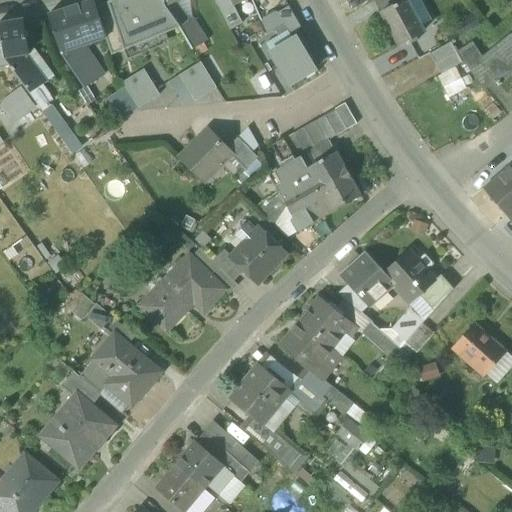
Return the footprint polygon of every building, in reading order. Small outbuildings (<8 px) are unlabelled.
[(48,16),(61,54),(75,49),(85,45),(105,39),(106,38),(95,2),(94,0),(48,16)] [(107,3),(113,0),(100,0),(95,2),(106,38),(105,39),(111,56),(123,51),(107,3)] [(113,0),(107,3),(123,51),(166,34),(180,28),(179,27),(165,7),(161,0),(113,0)] [(181,0),(174,3),(188,20),(189,18),(188,0),(181,0)] [(214,0),(230,30),(242,24),(233,5),(230,0),(214,0)] [(378,0),(374,3),(380,14),(405,0),(406,0),(378,0)] [(405,0),(380,14),(397,46),(424,32),(406,0),(405,0)] [(188,20),(174,3),(165,7),(179,27),(188,20)] [(284,24),(290,34),(300,28),(286,4),(276,10),(284,24)] [(276,10),(260,19),(265,28),(266,34),(273,30),(284,24),(276,10)] [(180,28),(192,50),(203,44),(207,41),(192,17),(189,18),(188,20),(179,27),(180,28)] [(0,42),(0,44),(3,59),(22,55),(28,54),(22,20),(0,23),(0,42)] [(265,45),(270,53),(292,40),(288,32),(265,45)] [(166,34),(123,51),(127,60),(169,43),(166,34)] [(495,79),(498,84),(511,72),(511,40),(510,38),(482,61),(481,62),(495,79)] [(314,71),(298,43),(296,45),(292,40),(270,53),(290,85),(314,71)] [(430,55),(441,75),(462,64),(451,43),(430,55)] [(3,59),(0,44),(0,68),(8,67),(3,59)] [(207,50),(203,44),(192,50),(196,56),(207,50)] [(104,76),(85,45),(75,49),(96,81),(104,76)] [(472,75),(483,88),(495,79),(481,62),(482,61),(472,46),(459,55),(462,60),(472,75)] [(96,81),(75,49),(61,54),(84,88),(96,81)] [(25,61),(22,55),(3,59),(8,67),(30,94),(43,85),(25,61)] [(195,101),(216,88),(200,63),(179,76),(193,98),(195,101)] [(123,85),(135,104),(138,109),(159,95),(143,70),(122,83),(123,85)] [(193,98),(179,76),(169,82),(183,105),(193,98)] [(29,94),(36,105),(50,95),(43,85),(30,94),(29,94)] [(104,97),(116,115),(135,104),(123,85),(104,97)] [(334,110),(346,131),(356,125),(344,104),(334,110)] [(334,110),(324,116),(336,136),(346,131),(334,110)] [(328,141),(336,136),(324,116),(314,122),(326,143),(328,141)] [(315,149),(326,143),(314,122),(303,128),(315,149)] [(305,155),(315,149),(303,128),(293,134),(305,155)] [(180,159),(203,183),(231,155),(232,154),(227,149),(208,130),(180,159)] [(301,157),(305,155),(293,134),(283,140),(295,161),(301,157)] [(231,155),(246,170),(258,159),(237,138),(227,149),(232,154),(231,155)] [(284,167),(295,161),(283,140),(272,146),(284,167)] [(335,153),(328,141),(326,143),(315,149),(305,155),(301,157),(307,168),(335,153)] [(335,153),(307,168),(305,169),(309,178),(279,195),(287,208),(348,174),(336,152),(335,153)] [(275,186),(279,195),(309,178),(305,169),(307,168),(301,157),(295,161),(284,167),(274,173),(280,183),(275,186)] [(511,165),(484,190),(505,215),(511,209),(511,165)] [(269,176),(275,186),(280,183),(274,173),(269,176)] [(360,195),(348,174),(287,208),(293,219),(290,221),(296,233),(330,213),(330,212),(360,195)] [(244,271),(257,284),(285,255),(259,229),(242,247),(231,257),(231,258),(244,271)] [(235,240),(224,251),(231,257),(242,247),(235,240)] [(213,262),(220,268),(211,277),(225,290),(224,291),(229,295),(238,286),(234,282),(244,271),(231,258),(231,257),(224,251),(213,262)] [(349,284),(369,307),(392,286),(409,305),(415,300),(436,281),(409,251),(383,274),(366,256),(342,277),(349,284)] [(139,306),(166,332),(187,310),(185,308),(191,301),(194,303),(204,313),(224,291),(225,290),(211,277),(189,255),(139,306)] [(415,300),(426,312),(447,294),(436,281),(415,300)] [(339,294),(361,314),(369,307),(349,284),(339,294)] [(318,298),(298,324),(331,350),(340,338),(336,335),(347,321),(318,298)] [(185,308),(187,310),(194,303),(191,301),(185,308)] [(114,336),(126,345),(134,336),(96,305),(88,315),(114,337),(114,336)] [(434,334),(423,324),(409,312),(392,332),(405,344),(406,345),(416,354),(434,334)] [(336,335),(340,338),(351,324),(347,321),(336,335)] [(312,373),(331,350),(298,324),(279,347),(312,373)] [(362,335),(383,353),(393,343),(387,337),(371,324),(362,335)] [(452,350),(482,377),(484,374),(505,352),(475,325),(452,350)] [(114,337),(94,360),(109,373),(110,372),(115,376),(107,386),(130,405),(131,406),(159,373),(126,345),(114,336),(114,337)] [(484,374),(495,384),(511,365),(511,358),(505,352),(484,374)] [(107,385),(107,386),(115,376),(110,372),(109,373),(94,360),(79,377),(99,394),(107,385)] [(252,417),(262,425),(263,424),(279,404),(289,392),(258,366),(231,399),(252,417)] [(76,394),(91,406),(99,395),(99,394),(79,377),(74,373),(63,385),(75,396),(76,394)] [(122,414),(130,405),(107,386),(107,385),(99,394),(99,395),(122,414)] [(322,397),(344,415),(353,404),(331,386),(322,397)] [(41,437),(78,468),(99,441),(101,443),(114,426),(91,406),(76,394),(75,396),(66,406),(71,410),(59,424),(54,420),(41,437)] [(263,424),(272,431),(288,411),(279,404),(263,424)] [(71,410),(66,406),(54,420),(59,424),(71,410)] [(242,429),(261,445),(272,431),(263,424),(262,425),(252,417),(242,429)] [(261,445),(280,461),(291,447),(272,431),(261,445)] [(223,466),(237,478),(245,469),(204,433),(195,443),(223,466)] [(195,443),(176,466),(203,489),(223,466),(195,443)] [(300,454),(291,447),(280,461),(288,468),(300,454)] [(6,486),(1,482),(0,483),(0,505),(8,511),(29,511),(32,508),(31,507),(42,494),(45,497),(57,482),(24,455),(12,469),(17,473),(6,486)] [(367,501),(381,477),(346,457),(332,481),(367,501)] [(183,511),(203,489),(176,466),(157,489),(183,511)] [(12,469),(1,482),(6,486),(17,473),(12,469)]
